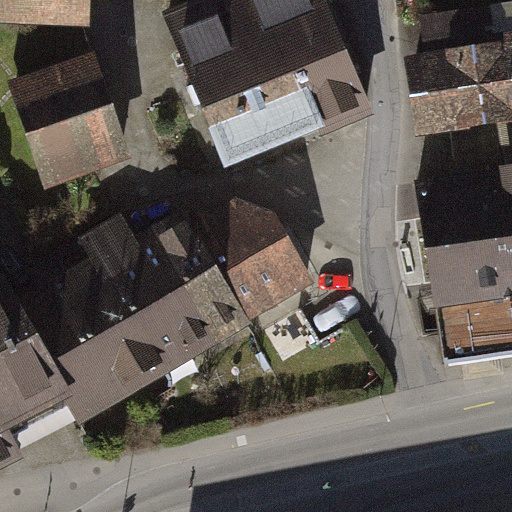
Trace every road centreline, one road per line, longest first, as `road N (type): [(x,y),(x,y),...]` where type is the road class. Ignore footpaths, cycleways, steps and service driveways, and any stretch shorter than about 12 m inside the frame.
road 1 (residential): [(445,424),(404,360),(371,269),(380,46),(373,0)]
road 2 (secondary): [(445,424),(173,485),(121,511)]
road 3 (secondary): [(347,511),(511,473)]
